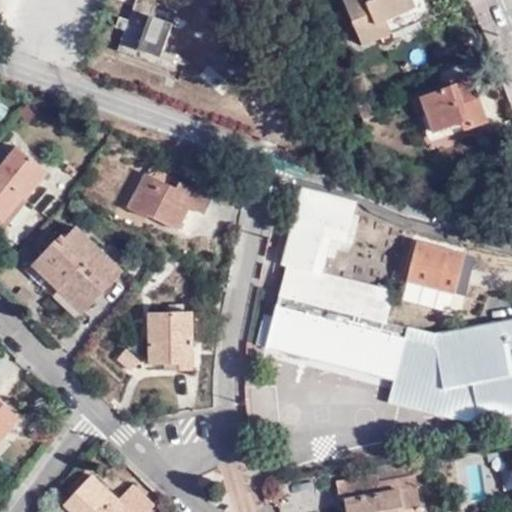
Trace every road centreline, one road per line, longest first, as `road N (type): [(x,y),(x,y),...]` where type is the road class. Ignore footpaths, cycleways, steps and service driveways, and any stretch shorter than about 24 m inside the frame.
road 1 (residential): [(235,443),(229,386),(240,308),(288,136)]
road 2 (residential): [(0,313),(101,413)]
road 3 (residential): [(22,511),(101,413)]
